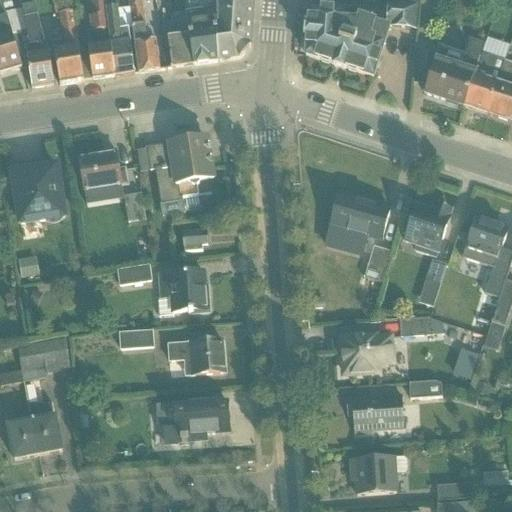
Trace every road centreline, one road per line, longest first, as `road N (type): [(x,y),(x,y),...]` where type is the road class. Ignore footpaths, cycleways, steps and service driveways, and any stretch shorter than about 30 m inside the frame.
road 1 (residential): [(285,480),(256,93)]
road 2 (residential): [(511,175),(256,93)]
road 3 (residential): [(256,93),(0,125)]
road 4 (residential): [(285,480),(41,511)]
